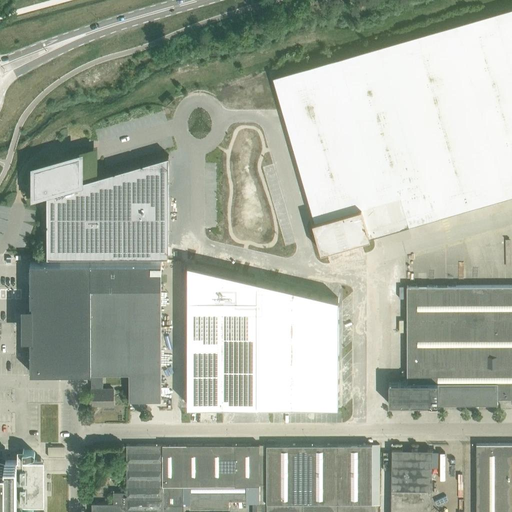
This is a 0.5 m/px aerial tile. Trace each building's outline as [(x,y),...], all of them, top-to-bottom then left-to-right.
[(511,7),(273,76),(276,85),(308,190),(315,213),(317,219),(315,219),(315,220),(323,249),(368,236),(360,206),(400,195),(408,224),(409,224),(418,222),(423,220),(478,204),(511,194),(511,7)] [(35,194),(47,190),(47,256),(49,255),(169,255),(168,163),(169,163),(169,154),(94,176),(94,154),(94,152),(93,151),(92,150),(91,150),(90,150),(60,159),(59,158),(58,157),(57,157),(56,157),(56,158),(55,158),(55,159),(55,160),(35,166),(34,167),(32,168),(31,170),(31,171),(31,190),(31,191),(31,192),(32,193),(33,194),(34,194),(35,194)] [(31,372),(72,372),(92,372),(104,372),(124,372),(129,372),(129,399),(161,399),(161,286),(91,286),(91,261),(30,261),(31,372)] [(91,286),(161,286),(161,261),(91,261),(91,286)] [(187,263),(187,405),(233,405),(233,358),(256,358),(256,400),(303,400),(303,405),(338,405),(338,298),(256,279),(256,283),(192,268),(192,264),(187,263)] [(389,381),(389,398),(389,403),(429,403),(429,404),(438,404),(438,403),(498,403),(498,397),(511,397),(511,284),(407,285),(407,381),(389,381)] [(104,372),(92,372),(92,388),(91,388),(92,404),(114,404),(114,394),(114,388),(103,388),(104,372)] [(511,511),(511,442),(477,443),(477,453),(476,511),(511,511)] [(163,444),(163,491),(162,511),(183,511),(184,506),(190,506),(190,509),(229,509),(229,500),(247,501),(247,485),(260,485),(259,503),(253,503),(252,511),(372,511),(373,504),(380,504),(379,443),(267,444),(259,444),(259,443),(163,444)] [(127,444),(127,491),(163,491),(163,444),(127,444)] [(0,504),(16,504),(16,511),(33,511),(34,511),(34,510),(33,509),(33,508),(32,508),(31,508),(31,507),(30,507),(23,507),(23,504),(44,504),(44,460),(24,460),(24,457),(32,457),(33,457),(34,456),(35,455),(35,454),(35,453),(35,452),(35,451),(34,451),(34,450),(33,450),(32,450),(24,450),(24,449),(18,449),(18,460),(6,460),(4,459),(2,458),(1,458),(0,457),(0,504)] [(392,449),(391,511),(432,511),(432,449),(392,449)] [(126,511),(127,491),(114,491),(114,502),(92,502),(91,511),(126,511)] [(162,511),(163,491),(127,491),(126,511),(162,511)]
